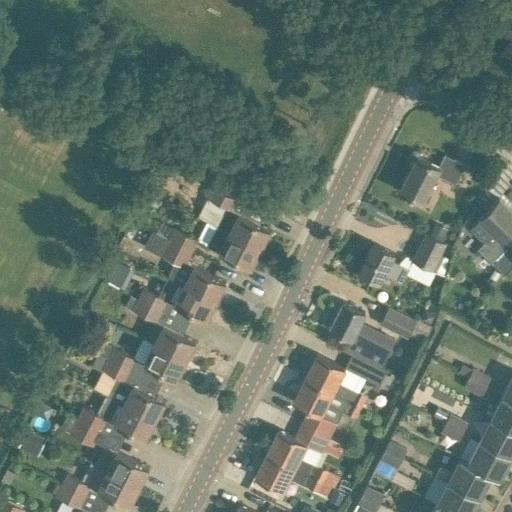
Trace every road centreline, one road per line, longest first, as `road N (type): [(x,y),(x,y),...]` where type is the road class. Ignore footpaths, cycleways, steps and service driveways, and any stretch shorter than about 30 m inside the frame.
road 1 (secondary): [(176,511),(407,59)]
road 2 (unclassified): [(511,134),(407,59)]
